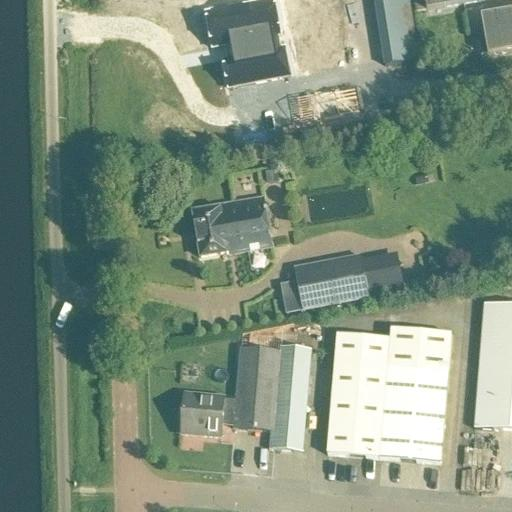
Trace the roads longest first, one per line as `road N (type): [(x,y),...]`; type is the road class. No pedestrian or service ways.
road 1 (unclassified): [(49,0),(65,511)]
road 2 (unclassified): [(377,511),(126,495)]
